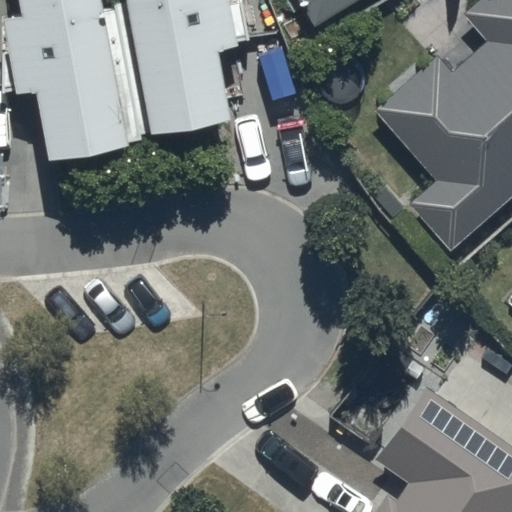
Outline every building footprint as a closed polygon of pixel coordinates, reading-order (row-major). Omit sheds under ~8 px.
[(15,0),(19,19),(0,23),(0,33),(5,56),(0,57),(0,85),(3,99),(32,92),(45,164),(136,148),(111,9),(97,12),(94,0),(15,0)] [(119,0),(145,138),(226,123),(213,53),(233,49),(233,44),(246,42),(238,0),(119,0)] [(294,0),(313,29),(359,0),(294,0)] [(434,56),(373,112),(436,182),(408,208),(449,255),(511,197),(511,0),(478,0),(461,16),(484,41),(448,73),(434,56)] [(511,511),(511,448),(424,387),(371,461),(406,485),(392,504),(381,496),(370,511),(511,511)]
